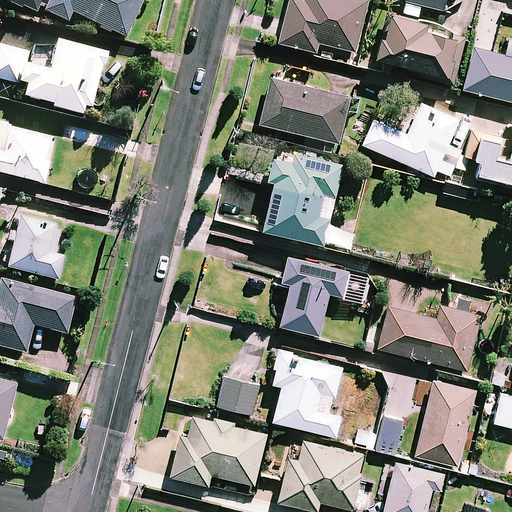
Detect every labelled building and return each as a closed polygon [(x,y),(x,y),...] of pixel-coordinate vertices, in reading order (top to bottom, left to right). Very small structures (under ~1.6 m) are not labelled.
[(9,0),(35,11),(37,8),(42,10),(46,0),(9,0)] [(46,0),(42,10),(66,21),(70,13),(124,37),(141,0),(46,0)] [(367,0),(289,0),(279,43),(315,52),(318,43),(354,52),(367,0)] [(443,0),(404,0),(442,9),(443,0)] [(446,75),(455,38),(421,29),(423,24),(388,15),(377,59),(446,75)] [(27,63),(21,84),(25,85),(22,98),(88,115),(104,53),(55,40),(49,68),(27,63)] [(0,78),(21,84),(27,63),(29,53),(0,45),(0,78)] [(350,97),(271,78),(259,124),(338,143),(350,97)] [(365,110),(371,91),(357,86),(351,105),(365,110)] [(362,144),(433,175),(435,170),(448,176),(460,150),(446,144),(457,121),(419,104),(406,133),(373,119),(362,144)] [(48,140),(0,128),(0,172),(42,183),(48,162),(43,161),(48,140)] [(511,141),(507,159),(494,156),(498,137),(470,130),(464,156),(480,160),(476,173),(511,182),(511,141)] [(340,168),(273,153),(266,183),(273,185),(262,231),(349,250),(353,232),(327,226),(340,168)] [(54,224),(19,217),(7,268),(56,279),(61,256),(48,253),(54,224)] [(348,271),(287,256),(281,283),(288,285),(279,325),(318,335),(328,293),(342,296),(348,271)] [(471,270),(467,285),(490,290),(494,275),(471,270)] [(74,298),(0,278),(0,345),(25,352),(32,325),(65,333),(74,298)] [(480,315),(439,304),(435,318),(387,306),(377,347),(466,370),(480,315)] [(341,367),(277,350),(269,382),(281,385),(272,420),(335,436),(340,415),(330,412),(341,367)] [(258,385),(224,377),(217,406),(251,414),(258,385)] [(0,438),(15,384),(0,380),(0,438)] [(475,390),(433,380),(415,455),(456,465),(475,390)] [(511,426),(511,395),(499,392),(492,422),(511,426)] [(267,433),(192,414),(187,435),(182,434),(171,476),(208,485),(211,474),(253,485),(267,433)] [(402,420),(384,416),(375,450),(393,454),(402,420)] [(363,455),(302,440),(298,460),(288,458),(278,501),(316,510),(319,501),(351,508),(363,455)] [(425,511),(431,487),(439,489),(443,473),(394,462),(381,511),(425,511)]
